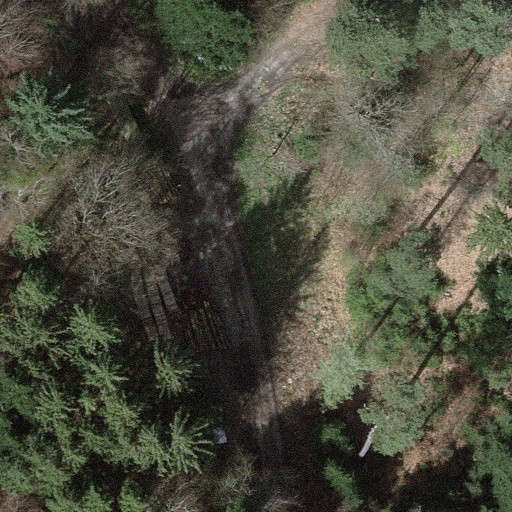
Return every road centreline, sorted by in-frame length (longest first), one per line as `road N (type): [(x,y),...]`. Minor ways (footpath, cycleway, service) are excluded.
road 1 (track): [(264,511),(251,375),(127,0)]
road 2 (track): [(176,147),(300,0)]
road 3 (track): [(133,16),(0,58)]
